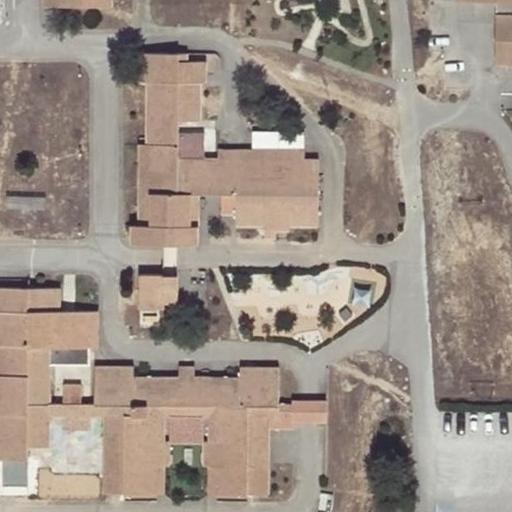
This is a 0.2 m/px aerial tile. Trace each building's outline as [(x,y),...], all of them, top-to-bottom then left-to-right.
[(511,0),(457,0),(457,5),(496,7),(496,65),(508,65),(511,65),(511,0)] [(136,243),(164,243),(177,243),(198,244),(199,193),(235,194),(234,224),(264,225),(264,230),(288,229),(290,224),(318,223),(318,158),(305,158),(219,157),(180,156),(180,118),(202,119),(201,82),(208,82),(207,60),(189,60),(189,52),(139,51),(138,82),(146,82),(146,143),(138,143),(136,243)] [(219,157),(305,158),(306,149),(219,148),(219,157)] [(164,243),(164,274),(177,274),(177,243),(164,243)] [(177,274),(164,274),(138,274),(138,308),(164,309),(164,302),(177,302),(177,274)] [(0,457),(29,459),(29,445),(52,446),(53,416),(97,417),(104,416),(104,493),(165,493),(165,465),(172,465),(172,442),(166,443),(167,417),(210,418),(210,443),(203,443),(204,465),(211,465),(209,494),(270,493),(272,428),(297,428),(296,420),(299,420),(300,400),(293,399),(293,404),(280,403),(279,366),(241,366),(242,375),(197,375),(182,375),(136,376),(135,366),(98,365),(97,403),(52,403),(53,346),(100,347),(101,310),(63,309),(62,286),(0,285),(0,457)] [(181,366),(182,375),(197,375),(196,366),(181,366)] [(300,400),(299,420),(329,421),(329,401),(300,400)]
